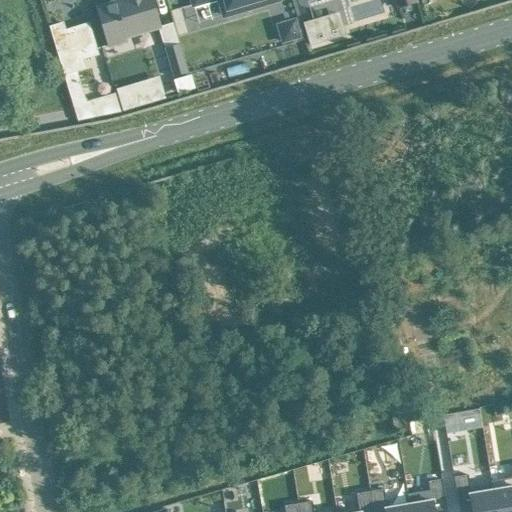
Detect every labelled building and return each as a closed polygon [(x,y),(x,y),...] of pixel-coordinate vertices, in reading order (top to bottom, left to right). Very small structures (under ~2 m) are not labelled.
[(126,0),(122,1),(99,8),(104,27),(109,43),(160,28),(155,12),(151,0),(126,0)] [(192,0),(194,4),(207,0),(220,0),(224,15),(276,0),(192,0)] [(327,17),(303,24),(310,46),(333,39),(327,17)] [(294,19),(276,25),(282,44),(300,39),(294,19)] [(63,24),(50,28),(72,103),(74,108),(74,109),(78,121),(121,113),(115,94),(87,102),(75,62),(99,55),(95,43),(89,24),(73,29),(74,31),(66,33),(63,24)] [(180,46),(165,51),(173,77),(173,78),(189,74),(189,72),(181,46),(180,46)] [(132,85),(117,90),(123,111),(138,107),(132,85)] [(415,360),(397,365),(403,387),(421,382),(415,360)] [(443,417),(446,435),(456,434),(458,433),(455,415),(443,417)] [(468,475),(454,477),(459,508),(472,505),(472,511),(496,511),(493,486),(492,486),(471,490),(468,475)] [(511,511),(511,478),(491,482),(492,486),(493,486),(496,511),(511,511)] [(430,491),(407,495),(409,505),(410,511),(434,511),(435,511),(447,509),(442,479),(428,482),(430,491)] [(384,489),(370,492),(373,511),(410,511),(409,505),(387,509),(384,489)] [(359,511),(373,511),(370,492),(356,494),(359,511)] [(314,511),(313,501),(298,504),(299,511),(314,511)]
